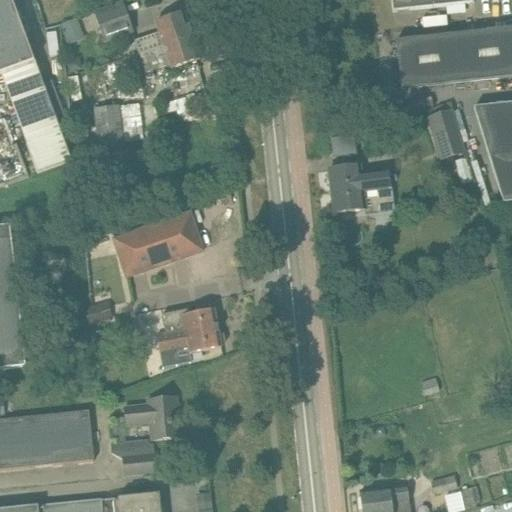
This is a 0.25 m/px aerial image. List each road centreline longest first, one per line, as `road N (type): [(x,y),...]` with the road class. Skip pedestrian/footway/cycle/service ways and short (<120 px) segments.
road 1 (tertiary): [(313,511),(255,0)]
road 2 (track): [(511,333),(471,199)]
